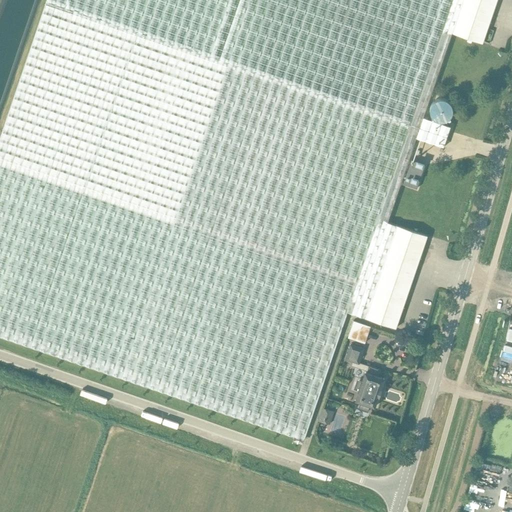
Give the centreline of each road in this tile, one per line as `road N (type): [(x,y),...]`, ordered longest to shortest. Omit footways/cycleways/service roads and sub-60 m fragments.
road 1 (unclassified): [(402,496),(0,357)]
road 2 (tertiary): [(402,496),(511,115)]
